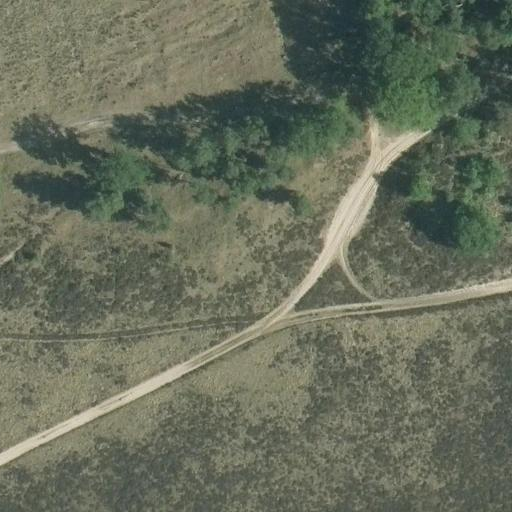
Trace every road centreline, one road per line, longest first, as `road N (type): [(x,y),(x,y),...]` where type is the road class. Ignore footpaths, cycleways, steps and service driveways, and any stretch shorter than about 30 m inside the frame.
road 1 (track): [(0,460),(269,325),(329,256),(378,165),(511,74)]
road 2 (track): [(511,286),(269,325)]
